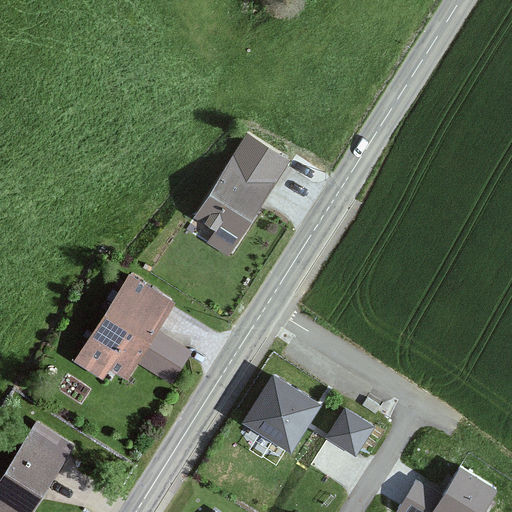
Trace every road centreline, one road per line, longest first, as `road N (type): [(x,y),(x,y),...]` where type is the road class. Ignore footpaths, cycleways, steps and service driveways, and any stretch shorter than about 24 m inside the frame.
road 1 (secondary): [(266,307),(461,0)]
road 2 (residential): [(266,307),(417,400),(347,511)]
road 3 (secondary): [(136,511),(266,307)]
